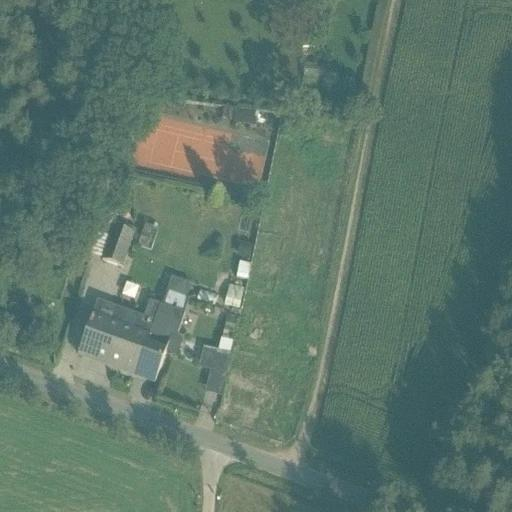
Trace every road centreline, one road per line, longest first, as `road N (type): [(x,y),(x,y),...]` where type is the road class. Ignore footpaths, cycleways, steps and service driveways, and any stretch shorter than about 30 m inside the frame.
road 1 (track): [(301,475),(399,0)]
road 2 (residential): [(0,366),(211,442)]
road 3 (residential): [(211,442),(402,511)]
